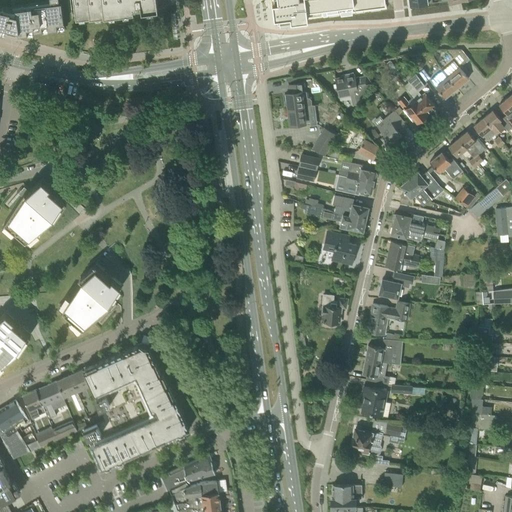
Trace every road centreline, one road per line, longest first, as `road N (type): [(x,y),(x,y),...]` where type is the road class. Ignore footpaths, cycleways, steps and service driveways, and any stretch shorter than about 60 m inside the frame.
road 1 (residential): [(321,450),(386,178),(412,139),(507,65),(503,18)]
road 2 (residential): [(321,450),(300,437),(260,84)]
road 3 (secondary): [(219,72),(266,419)]
road 4 (secondary): [(285,415),(237,69)]
road 5 (residential): [(0,390),(148,323),(160,327),(223,430)]
road 6 (residential): [(113,511),(100,487),(223,430)]
road 7 (tertiary): [(92,79),(135,84),(219,72)]
road 8 (tertiary): [(217,58),(92,79)]
